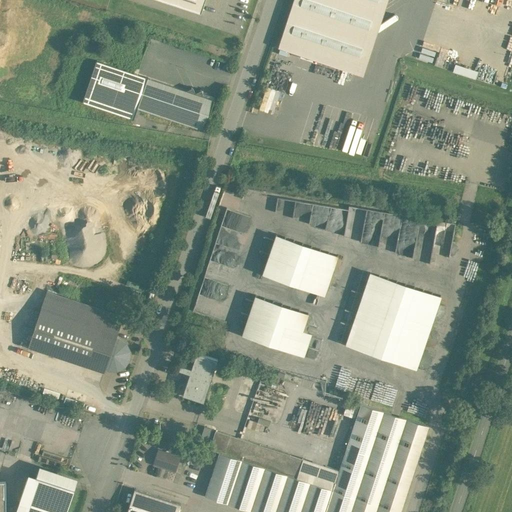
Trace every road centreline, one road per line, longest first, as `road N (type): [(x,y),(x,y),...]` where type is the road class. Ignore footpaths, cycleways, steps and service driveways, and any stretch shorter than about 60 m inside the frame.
road 1 (unclassified): [(101,511),(272,0)]
road 2 (secondary): [(456,511),(511,340)]
road 3 (unknown): [(115,469),(236,511)]
